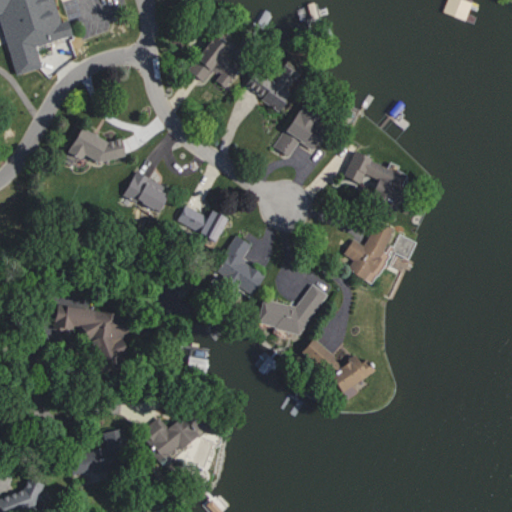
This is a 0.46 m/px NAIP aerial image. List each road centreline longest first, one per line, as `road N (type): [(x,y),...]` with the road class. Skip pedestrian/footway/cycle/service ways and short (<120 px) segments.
road 1 (residential): [(284,206),(166,113),(151,76),(146,0)]
road 2 (residential): [(0,176),(76,73),(94,62),(150,56)]
